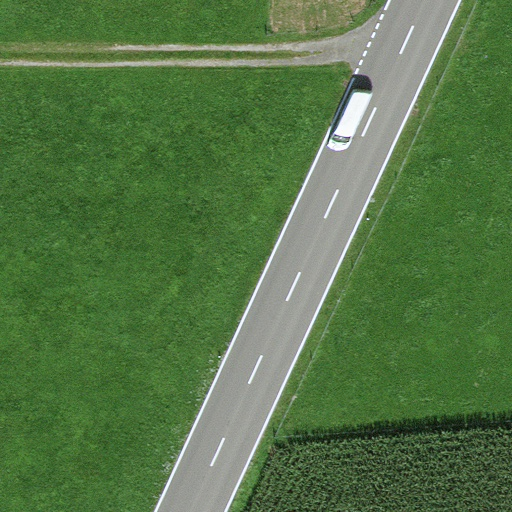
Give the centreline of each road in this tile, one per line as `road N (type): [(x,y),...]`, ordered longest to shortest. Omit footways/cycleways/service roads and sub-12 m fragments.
road 1 (secondary): [(428,0),(195,511)]
road 2 (track): [(0,54),(404,51)]
